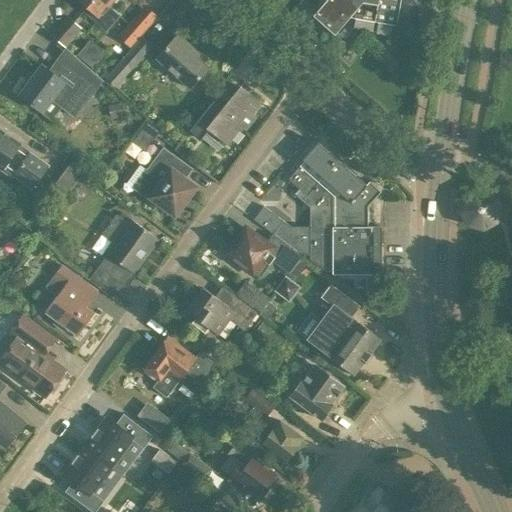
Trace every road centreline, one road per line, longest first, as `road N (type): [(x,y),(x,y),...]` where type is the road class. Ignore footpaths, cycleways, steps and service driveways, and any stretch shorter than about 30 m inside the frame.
road 1 (residential): [(0,502),(307,83)]
road 2 (tertiary): [(448,408),(433,280),(440,166)]
road 3 (residential): [(310,511),(372,432),(448,408)]
road 4 (tertiary): [(440,166),(465,0)]
road 5 (residential): [(440,166),(398,163),(307,83)]
road 6 (residential): [(307,83),(212,0)]
